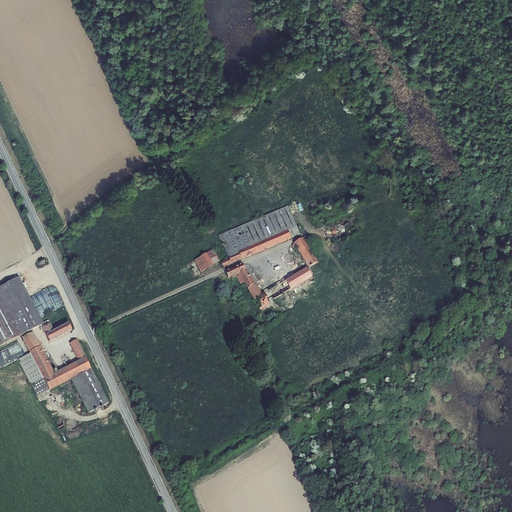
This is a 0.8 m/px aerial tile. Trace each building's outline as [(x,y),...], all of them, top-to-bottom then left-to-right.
[(238,252),(287,231),(290,238),(300,234),(297,227),(296,227),(288,206),(218,236),(228,258),(239,254),(238,252)] [(239,254),(241,260),(290,238),(287,231),(238,252),(239,254)] [(318,262),(303,238),(293,244),(308,268),(318,262)] [(211,261),(218,257),(213,249),(194,260),(201,272),(213,265),(213,264),(211,261)] [(221,263),(223,267),(241,260),(239,254),(228,258),(228,259),(221,263)] [(225,272),(228,279),(232,277),(233,279),(236,277),(240,284),(243,282),(247,288),(255,284),(247,270),(246,270),(242,264),(225,272)] [(270,303),(312,277),(307,268),(261,294),(255,283),(255,284),(247,288),(254,300),(257,298),(262,307),(270,303)] [(0,346),(39,326),(43,324),(19,277),(0,287),(0,346)] [(41,300),(48,312),(56,308),(48,293),(38,299),(39,301),(41,300)] [(262,307),(259,308),(261,312),(264,310),(271,306),(270,303),(262,307)] [(49,342),(72,330),(69,323),(54,331),(48,320),(44,322),(45,326),(42,328),(49,342)] [(54,373),(41,346),(40,347),(33,332),(22,338),(30,353),(18,360),(32,386),(37,396),(49,390),(50,390),(71,380),(88,413),(109,402),(91,369),(86,358),(86,357),(77,339),(70,343),(78,361),(54,373)]
